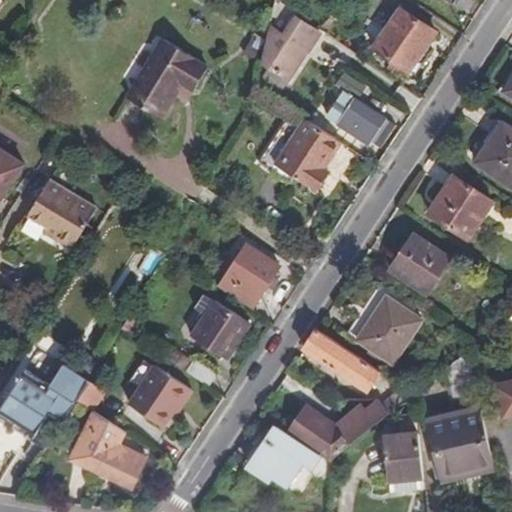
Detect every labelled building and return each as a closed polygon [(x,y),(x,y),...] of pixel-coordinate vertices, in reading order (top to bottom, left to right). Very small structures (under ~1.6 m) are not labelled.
[(192,0),(188,0),(180,12),(212,34),(222,20),(192,0)] [(409,73),(436,33),(400,9),(374,50),(392,62),(387,69),(401,78),(406,71),(409,73)] [(270,29),(269,34),(263,64),(278,73),(289,80),(322,31),(297,14),(281,37),(270,29)] [(163,117),(175,98),(171,96),(176,89),(181,81),(196,90),(210,68),(195,59),(196,57),(165,38),(129,96),(163,117)] [(338,82),(359,96),(366,86),(345,72),(338,82)] [(277,97),(289,80),(278,73),(267,90),(277,97)] [(171,96),(175,98),(179,91),(176,89),(171,96)] [(331,118),(370,143),(376,134),(389,143),(400,127),(347,92),(331,118)] [(339,139),(309,119),(301,130),(288,122),(261,164),(272,172),(277,165),(294,176),(321,194),(333,174),(327,170),(322,167),(339,139)] [(487,141),(492,144),(496,147),(510,128),(502,122),(487,141)] [(496,147),(492,144),(478,163),(511,187),(511,129),(510,128),(496,147)] [(345,143),(339,139),(322,167),(327,170),(345,143)] [(0,199),(24,162),(0,147),(0,199)] [(277,165),(272,172),(289,183),(294,176),(277,165)] [(430,216),(469,243),(495,204),(455,178),(430,216)] [(57,231),(54,237),(73,248),(98,209),(51,179),(29,213),(48,225),(57,231)] [(44,231),(54,237),(57,231),(48,225),(44,231)] [(393,272),(429,296),(451,262),(416,238),(393,272)] [(248,244),(220,288),(250,308),(267,283),(274,272),(279,264),(248,244)] [(274,272),(267,283),(277,289),(284,278),(274,272)] [(193,337),(224,357),(236,338),(242,341),(252,326),(206,296),(197,310),(207,317),(193,337)] [(360,343),(396,366),(425,322),(390,298),(360,343)] [(142,317),(135,311),(126,327),(132,331),(142,317)] [(511,320),(506,325),(508,328),(505,330),(506,332),(498,335),(502,347),(511,343),(511,344),(511,320)] [(371,392),(383,374),(319,332),(306,350),(371,392)] [(236,338),(224,357),(229,360),(242,341),(236,338)] [(470,354),(449,371),(456,406),(480,402),(470,354)] [(143,387),(157,366),(147,360),(133,381),(143,387)] [(188,371),(212,388),(220,375),(196,360),(188,371)] [(195,390),(157,366),(143,387),(132,404),(167,428),(177,413),(183,402),(186,404),(195,390)] [(93,380),(94,379),(78,370),(65,391),(80,401),(93,380)] [(42,432),(56,441),(71,416),(36,394),(42,384),(25,374),(2,411),(40,435),(42,432)] [(93,380),(80,401),(94,411),(108,390),(93,380)] [(511,382),(501,385),(508,419),(511,418),(511,382)] [(418,396),(401,385),(388,395),(400,410),(418,396)] [(400,410),(388,395),(376,405),(372,401),(338,427),(311,409),(302,423),(310,429),(301,441),(321,455),(333,463),(400,410)] [(180,414),(186,404),(183,402),(177,413),(180,414)] [(120,445),(127,433),(96,412),(76,444),(116,471),(110,480),(127,491),(145,463),(120,445)] [(494,471),(482,412),(430,421),(442,481),(494,471)] [(310,429),(302,423),(293,436),(301,441),(310,429)] [(293,436),(279,427),(251,469),(270,482),(274,477),(288,488),(304,464),(312,469),(321,455),(301,441),(293,436)] [(428,497),(422,437),(388,440),(394,500),(428,497)] [(70,452),(110,480),(116,471),(76,444),(70,452)]
